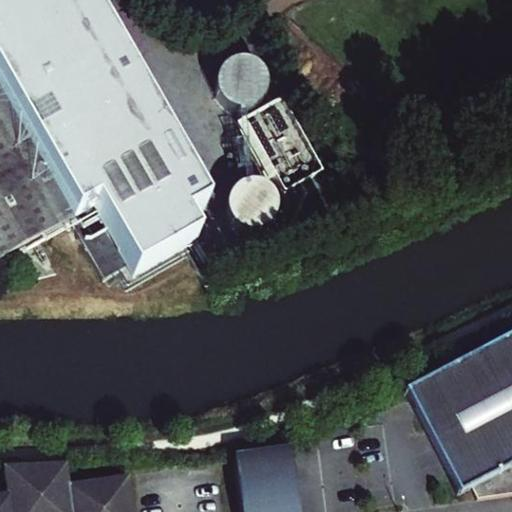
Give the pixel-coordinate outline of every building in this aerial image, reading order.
[(0,0),(0,261),(85,213),(90,220),(71,231),(95,285),(118,272),(125,285),(185,252),(174,231),(195,217),(74,0),(0,0)] [(255,175),(249,169),(241,165),(233,164),(224,166),(216,170),(210,177),(207,186),(207,195),(210,204),(216,211),(224,216),(232,218),(241,217),(248,213),(255,207),(259,200),(260,191),(259,183),(255,175)] [(466,490),(472,503),(511,496),(511,344),(403,402),(454,497),(466,490)] [(296,511),(287,451),(279,453),(287,511),(296,511)] [(287,511),(279,453),(231,461),(238,511),(287,511)] [(129,511),(125,482),(66,491),(63,471),(3,473),(7,499),(0,500),(0,511),(129,511)]
